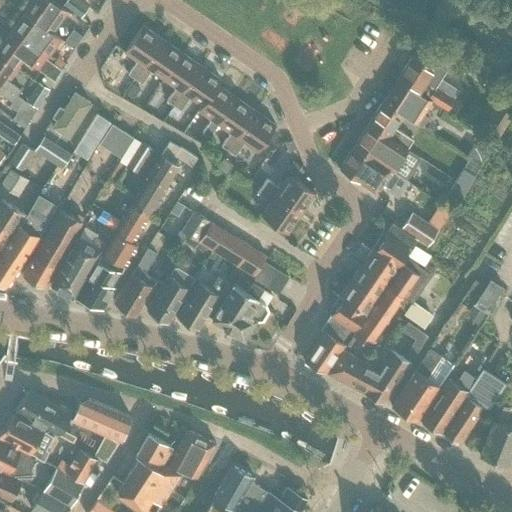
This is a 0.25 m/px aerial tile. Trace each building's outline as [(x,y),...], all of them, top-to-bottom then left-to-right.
[(57,24),(67,10),(52,0),(33,0),(25,11),(51,30),(56,23),(57,24)] [(80,0),(65,0),(63,3),(63,4),(81,16),(89,6),(80,0)] [(45,56),(52,48),(60,37),(51,30),(25,11),(10,31),(45,56)] [(134,78),(162,38),(142,25),(124,51),(137,60),(128,73),(134,78)] [(73,27),(64,40),(73,46),(82,34),(73,27)] [(61,68),(45,56),(10,31),(0,45),(0,54),(18,68),(20,66),(19,65),(24,58),(54,80),(61,68)] [(162,38),(134,78),(142,83),(151,70),(163,78),(181,52),(162,38)] [(468,64),(445,49),(438,60),(461,75),(468,64)] [(181,52),(163,78),(175,87),(166,100),(174,105),(201,65),(181,52)] [(9,80),(18,68),(0,54),(0,81),(5,85),(17,95),(21,89),(9,80)] [(433,68),(421,61),(412,55),(397,77),(418,90),(418,91),(445,109),(453,97),(425,79),(433,68)] [(425,55),(421,61),(433,68),(436,63),(425,55)] [(201,65),(174,105),(180,110),(190,96),(201,105),(217,84),(221,79),(201,65)] [(383,100),(404,113),(403,114),(430,131),(435,123),(427,118),(428,116),(409,104),(418,91),(418,90),(397,77),(383,100)] [(17,95),(5,85),(0,81),(0,92),(11,101),(9,105),(17,111),(12,118),(24,126),(36,108),(26,101),(17,95)] [(49,88),(39,81),(26,101),(36,108),(49,88)] [(140,88),(132,83),(125,93),(132,98),(140,88)] [(217,84),(201,105),(198,110),(211,118),(202,132),(209,137),(237,97),(217,84)] [(68,137),(91,101),(74,90),(63,107),(59,104),(52,116),(56,119),(51,126),(68,137)] [(237,97),(209,137),(216,141),(225,128),(230,132),(221,145),(228,150),(256,111),(237,97)] [(368,122),(407,147),(412,140),(394,127),(403,114),(404,113),(383,100),(368,122)] [(511,113),(498,104),(483,128),(498,137),(511,113)] [(275,124),(256,111),(228,150),(235,155),(244,142),(257,151),(275,124)] [(92,148),(109,121),(97,113),(80,140),(92,148)] [(0,120),(0,135),(13,145),(20,134),(0,120)] [(122,129),(111,122),(98,143),(109,150),(122,129)] [(354,145),(393,170),(407,147),(368,122),(354,145)] [(62,168),(71,154),(44,136),(35,149),(41,154),(57,164),(62,168)] [(138,173),(153,149),(141,141),(126,165),(138,173)] [(149,174),(166,184),(179,164),(172,160),(175,155),(191,165),(197,156),(180,146),(179,147),(169,141),(149,174)] [(21,170),(34,150),(22,143),(9,162),(21,170)] [(398,197),(408,181),(393,170),(354,145),(339,168),(392,203),(396,196),(398,197)] [(226,174),(233,164),(223,157),(216,167),(226,174)] [(287,168),(295,174),(300,166),(292,160),(287,168)] [(28,179),(9,166),(0,180),(0,183),(18,195),(28,179)] [(463,167),(456,178),(467,186),(474,175),(463,167)] [(149,174),(132,203),(149,213),(166,184),(149,174)] [(266,178),(261,185),(301,213),(315,193),(289,174),(280,187),(266,178)] [(456,178),(449,189),(460,197),(467,186),(456,178)] [(287,232),(301,213),(261,185),(257,192),(270,201),(261,214),(287,232)] [(468,209),(487,219),(497,199),(478,189),(468,209)] [(0,197),(0,244),(2,245),(24,211),(0,197)] [(401,228),(427,245),(451,208),(440,201),(427,220),(412,210),(401,228)] [(101,253),(124,263),(136,243),(131,241),(149,213),(132,203),(101,253)] [(119,218),(102,207),(95,218),(113,229),(119,218)] [(44,286),(81,221),(59,208),(22,274),(44,286)] [(25,255),(26,255),(39,235),(47,221),(29,210),(20,224),(19,223),(0,251),(0,283),(5,286),(5,285),(25,255)] [(210,220),(200,214),(194,210),(181,230),(197,240),(210,220)] [(212,249),(224,229),(211,220),(198,240),(212,249)] [(378,238),(372,247),(397,264),(414,238),(392,223),(382,238),(378,238)] [(224,229),(212,249),(236,264),(249,244),(224,229)] [(148,246),(113,301),(135,315),(153,285),(141,277),(166,236),(158,230),(148,246)] [(92,243),(79,235),(50,285),(73,297),(105,242),(96,237),(92,243)] [(249,244),(236,264),(254,275),(266,255),(249,244)] [(367,260),(364,265),(386,280),(397,264),(372,247),(366,257),(367,260)] [(112,285),(124,263),(101,253),(75,296),(103,307),(114,286),(112,285)] [(403,295),(414,303),(435,272),(408,254),(387,285),(403,295)] [(278,293),(288,276),(264,261),(254,278),(278,293)] [(353,280),(353,281),(375,296),(386,280),(364,265),(360,270),(357,270),(352,277),(353,280)] [(146,309),(167,322),(189,287),(195,276),(177,266),(173,267),(168,274),(146,309)] [(197,328),(226,281),(217,275),(210,287),(198,280),(176,315),(197,328)] [(503,285),(490,277),(474,303),(486,311),(503,285)] [(346,286),(340,295),(364,312),(375,296),(353,281),(350,286),(346,286)] [(252,282),(246,291),(233,283),(211,318),(244,338),(256,319),(262,319),(268,309),(266,304),(272,294),(263,289),(252,282)] [(403,295),(387,285),(353,335),(368,345),(403,295)] [(353,328),(364,312),(340,295),(333,304),(335,307),(331,313),(351,326),(353,328)] [(430,315),(413,303),(405,314),(423,326),(430,315)] [(421,352),(429,334),(408,324),(399,342),(421,352)] [(324,371),(342,345),(343,344),(345,341),(342,339),(324,330),(323,331),(304,360),(324,371)] [(324,371),(364,392),(383,401),(410,360),(390,348),(390,349),(384,346),(372,365),(342,345),(324,371)] [(415,368),(390,404),(416,418),(454,362),(429,346),(415,368)] [(476,377),(441,432),(459,443),(483,406),(489,410),(506,381),(483,366),(476,377)] [(441,432),(476,377),(463,369),(456,380),(448,375),(419,419),(441,432)] [(28,390),(15,410),(45,427),(58,435),(58,434),(73,442),(76,435),(62,428),(72,410),(59,403),(58,406),(28,390)] [(113,435),(120,438),(130,415),(88,398),(79,401),(72,418),(98,429),(113,435)] [(480,453),(506,463),(511,448),(511,424),(504,421),(510,406),(495,400),(488,418),(493,420),(480,453)] [(12,413),(0,431),(0,436),(49,462),(54,453),(36,444),(44,430),(12,413)] [(187,429),(173,454),(168,464),(196,477),(215,442),(187,429)] [(171,445),(148,432),(135,454),(139,456),(115,492),(142,511),(155,511),(181,472),(161,463),(171,445)] [(82,434),(75,445),(79,447),(80,448),(96,457),(99,452),(102,445),(82,434)] [(26,452),(0,438),(0,468),(27,482),(32,473),(29,471),(36,459),(25,453),(26,452)] [(80,448),(79,447),(65,470),(83,481),(97,458),(80,448)] [(268,491),(250,481),(253,476),(231,466),(213,498),(231,509),(237,501),(256,511),(302,511),(299,510),(307,498),(287,485),(279,497),(268,491)] [(43,489),(67,502),(71,504),(83,483),(55,467),(43,489)] [(0,468),(0,494),(11,499),(21,479),(0,468)] [(34,511),(61,511),(67,502),(42,489),(31,510),(34,511)] [(97,499),(97,498),(87,511),(106,511),(110,508),(97,499)] [(256,511),(237,501),(231,509),(213,498),(204,511),(256,511)]
